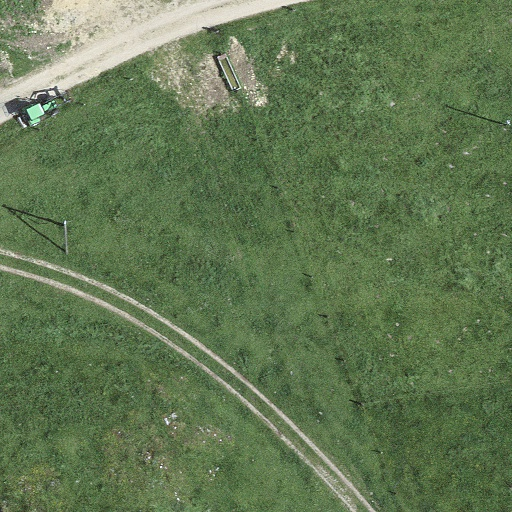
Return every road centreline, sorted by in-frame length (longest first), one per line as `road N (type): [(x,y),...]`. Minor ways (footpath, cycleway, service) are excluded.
road 1 (track): [(0,260),(71,280),(159,327),(254,400),(363,511)]
road 2 (track): [(0,113),(168,26),(248,0)]
